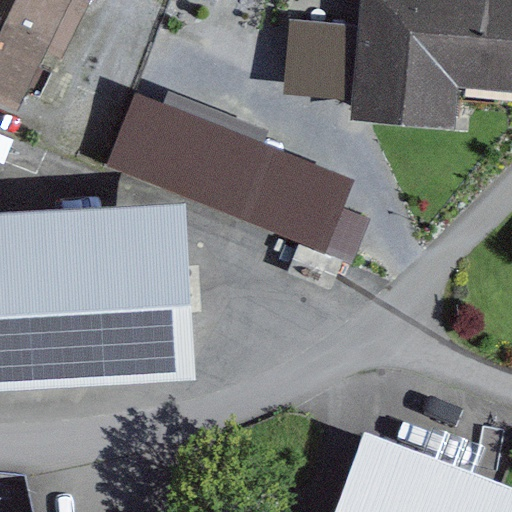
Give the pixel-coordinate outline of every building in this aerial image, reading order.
[(0,0),(0,91),(20,101),(58,19),(77,27),(89,0),(0,0)] [(511,0),(367,0),(360,110),(462,117),(464,79),(511,82),(511,0)] [(271,118),(172,79),(138,166),(360,253),(377,211),(346,199),(358,169),(265,132),(271,118)] [(0,384),(197,373),(187,193),(0,203),(0,384)] [(341,260),(298,242),(285,270),(329,288),(341,260)] [(511,511),(511,477),(372,427),(340,511),(239,511),(238,511),(237,511),(511,511)]
